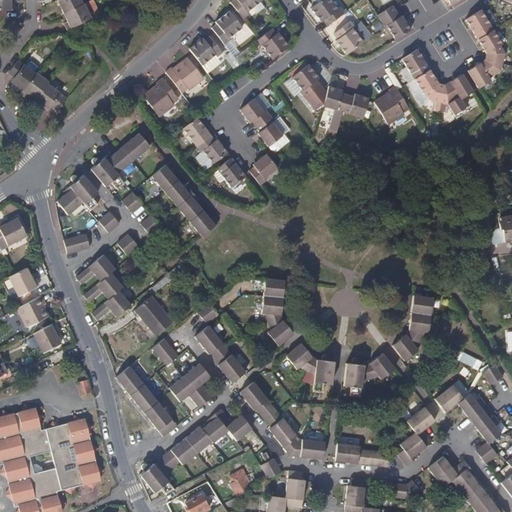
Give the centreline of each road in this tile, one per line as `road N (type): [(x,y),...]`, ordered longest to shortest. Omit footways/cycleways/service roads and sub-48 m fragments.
road 1 (residential): [(32,170),(206,0)]
road 2 (residential): [(326,467),(406,477),(457,436),(511,509)]
road 3 (residential): [(61,275),(122,461)]
road 4 (residential): [(247,151),(220,115),(316,39)]
road 5 (residential): [(228,394),(286,462),(326,467)]
road 6 (residential): [(122,461),(155,452),(228,394)]
road 7 (residential): [(316,39),(339,64),(354,67),(382,64),(421,37)]
road 8 (residential): [(421,37),(446,74),(473,56),(453,16)]
